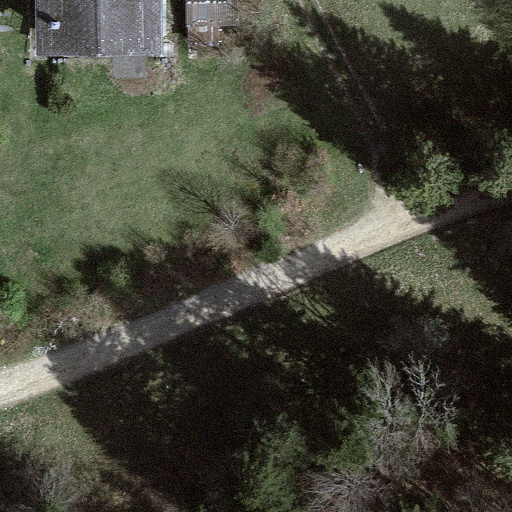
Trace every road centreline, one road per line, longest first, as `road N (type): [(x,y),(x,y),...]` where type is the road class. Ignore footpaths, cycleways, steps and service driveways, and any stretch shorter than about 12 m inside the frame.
road 1 (track): [(0,369),(511,197)]
road 2 (track): [(402,234),(308,0)]
